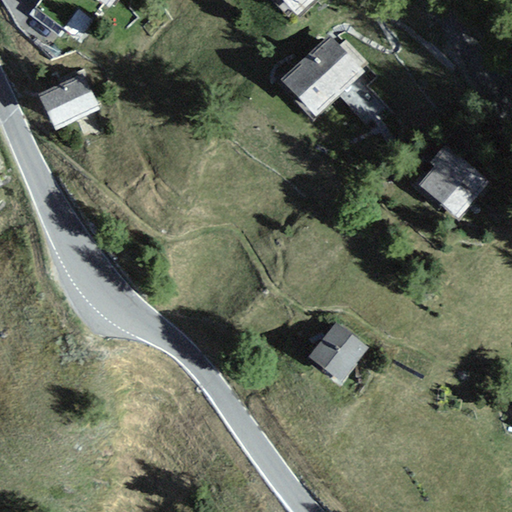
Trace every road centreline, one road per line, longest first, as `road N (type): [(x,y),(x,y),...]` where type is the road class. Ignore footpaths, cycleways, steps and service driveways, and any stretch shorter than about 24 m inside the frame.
road 1 (tertiary): [(308,511),(191,358),(93,274),(52,207),(0,91)]
road 2 (residential): [(423,0),(511,109)]
